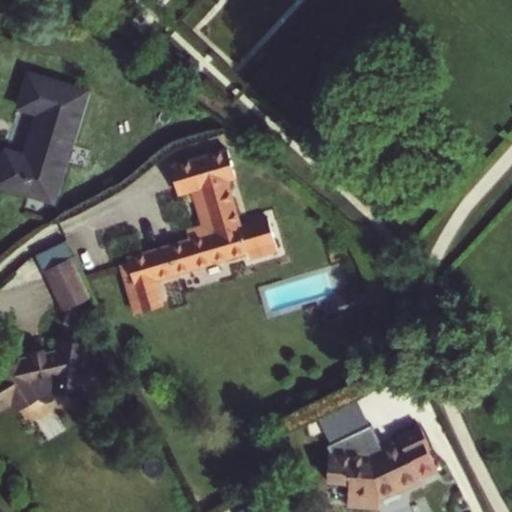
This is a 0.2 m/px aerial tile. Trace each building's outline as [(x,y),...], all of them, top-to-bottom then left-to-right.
[(71,145),(89,92),(31,73),(20,107),(39,113),(25,156),(6,150),(0,167),(0,184),(53,201),(65,163),(47,157),(53,140),(71,145)] [(65,163),(71,145),(53,140),(47,157),(65,163)] [(177,193),(192,189),(202,225),(185,230),(189,240),(127,258),(135,285),(246,252),(225,179),(235,176),(227,149),(169,166),(177,193)] [(69,241),(42,251),(47,264),(74,253),(69,241)] [(76,255),(47,269),(63,303),(92,289),(76,255)] [(92,289),(63,303),(67,310),(96,296),(92,289)] [(62,396),(84,398),(85,390),(86,387),(110,390),(112,365),(89,362),(90,358),(91,343),(63,340),(62,350),(49,353),(48,350),(35,353),(36,356),(37,360),(25,363),(23,360),(0,373),(2,375),(0,375),(0,408),(15,400),(17,403),(21,410),(40,400),(43,401),(46,402),(49,403),(52,402),(55,401),(58,400),(60,398),(62,396)] [(15,400),(0,408),(1,411),(17,403),(15,400)] [(326,445),(324,475),(345,476),(344,499),(375,501),(376,490),(397,482),(398,484),(421,474),(411,452),(429,444),(419,420),(395,430),(397,434),(399,438),(382,445),(380,441),(366,447),(326,445)] [(382,445),(399,438),(397,434),(380,441),(382,445)]
